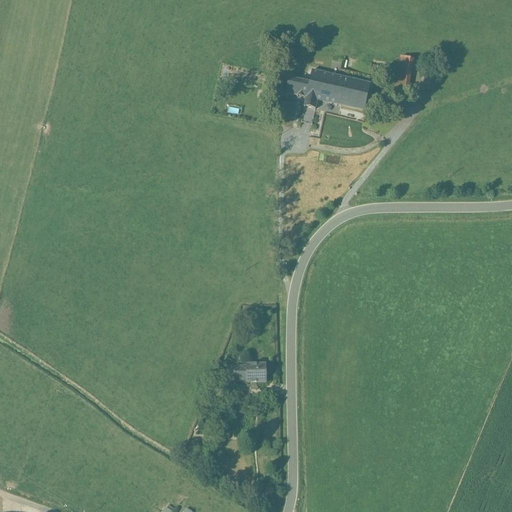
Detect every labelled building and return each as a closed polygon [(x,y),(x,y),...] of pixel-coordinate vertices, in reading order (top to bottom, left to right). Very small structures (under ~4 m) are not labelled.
[(413,61),(400,58),(396,85),(409,87),(413,61)] [(369,86),(311,73),(308,83),(304,100),(343,109),(363,113),(369,86)] [(308,83),(289,79),(285,95),(304,100),(308,83)] [(316,102),(304,100),(299,124),(311,126),(316,102)] [(363,113),(343,109),(341,115),(361,119),(363,113)] [(245,366),(245,367),(226,368),(226,385),(245,384),(246,385),(266,384),(265,365),(245,366)]
